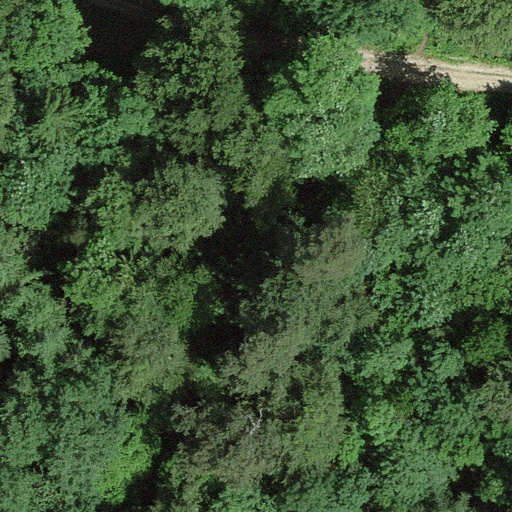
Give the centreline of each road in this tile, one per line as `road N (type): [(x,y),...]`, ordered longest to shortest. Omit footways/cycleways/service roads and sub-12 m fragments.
road 1 (track): [(152,511),(193,413),(280,256),(405,66)]
road 2 (track): [(511,79),(198,24),(131,0)]
